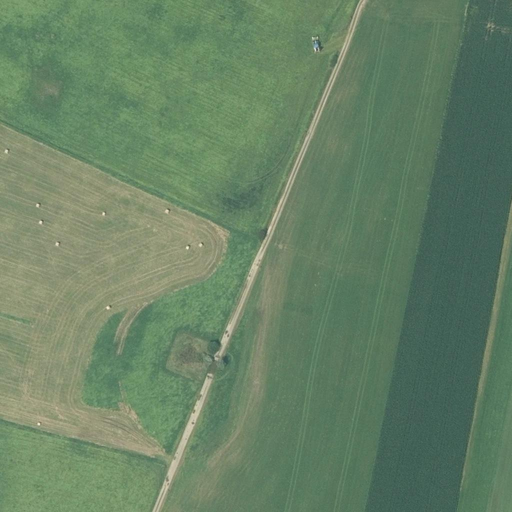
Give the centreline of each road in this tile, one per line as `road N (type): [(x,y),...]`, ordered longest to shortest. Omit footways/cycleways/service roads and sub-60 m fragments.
road 1 (track): [(154,511),(363,0)]
road 2 (track): [(456,511),(511,230)]
